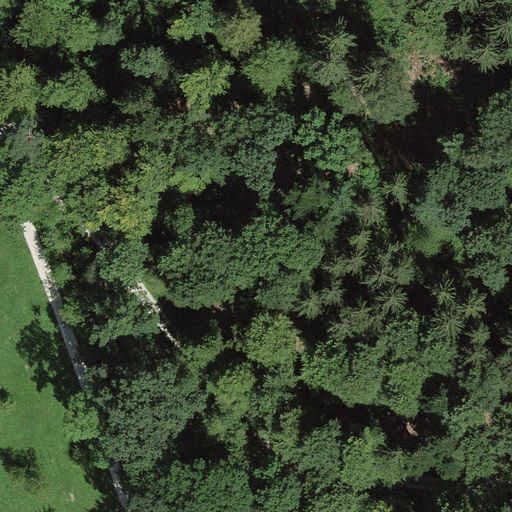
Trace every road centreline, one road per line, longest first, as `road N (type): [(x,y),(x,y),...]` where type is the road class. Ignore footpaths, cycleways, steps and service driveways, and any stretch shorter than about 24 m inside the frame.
road 1 (track): [(511,483),(389,482),(287,446),(166,321),(38,157),(0,128)]
road 2 (track): [(128,511),(0,143)]
